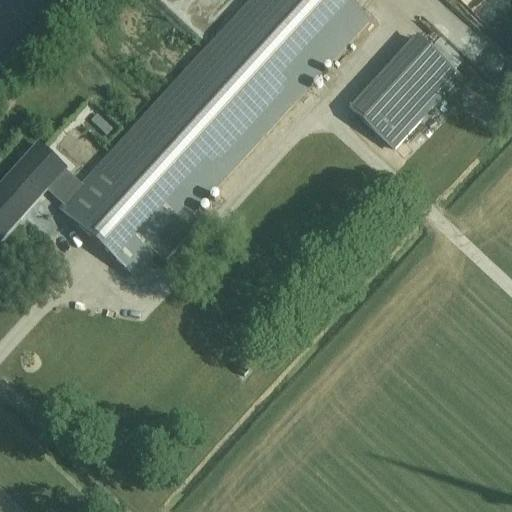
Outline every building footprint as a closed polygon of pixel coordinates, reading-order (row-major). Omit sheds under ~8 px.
[(136,278),(156,256),(192,217),(369,23),(344,0),(253,0),(82,186),(66,205),(61,211),(136,278)] [(164,0),(199,35),(213,20),(192,0),(164,0)] [(442,42),(489,77),(503,58),(455,23),(442,42)] [(340,113),(389,155),(454,79),(405,37),(340,113)] [(42,83),(50,93),(66,80),(59,70),(42,83)] [(113,130),(97,115),(91,121),(106,137),(113,130)] [(78,124),(58,146),(86,171),(106,149),(78,124)] [(49,189),(66,205),(82,186),(64,172),(65,171),(38,147),(0,188),(0,201),(20,220),(49,189)]
